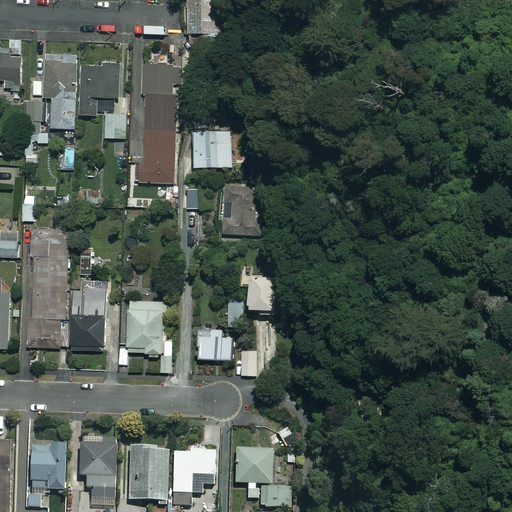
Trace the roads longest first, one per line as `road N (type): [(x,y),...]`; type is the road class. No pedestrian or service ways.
road 1 (residential): [(0,393),(245,401)]
road 2 (residential): [(0,12),(171,18)]
